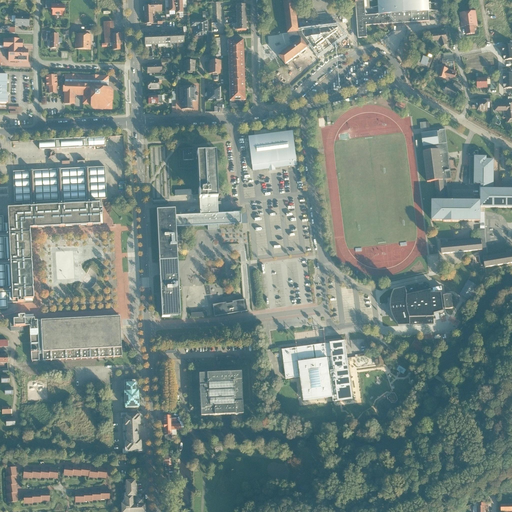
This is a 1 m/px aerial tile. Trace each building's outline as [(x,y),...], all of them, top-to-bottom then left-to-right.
[(284,0),(288,34),(293,44),(278,55),(286,65),(300,54),(307,48),(309,46),(303,39),(301,35),(299,30),(295,0),(284,0)] [(355,0),(358,38),(368,37),(367,25),(379,24),(379,14),(366,15),(364,0),(355,0)] [(377,0),(379,14),(379,24),(394,23),(403,23),(408,22),(430,21),(430,12),(428,0),(377,0)] [(144,6),(145,15),(153,15),(153,12),(162,11),(162,1),(151,1),(152,5),(144,6)] [(64,5),(51,5),(51,17),(64,17),(64,5)] [(478,25),(476,10),(460,12),(461,22),(458,22),(459,28),(466,27),(467,34),(476,33),(476,29),(477,28),(477,25),(478,25)] [(29,27),(30,14),(16,14),(16,26),(29,27)] [(153,26),(153,15),(145,15),(145,26),(153,26)] [(209,32),(208,20),(191,20),(191,27),(196,27),(196,30),(194,30),(195,36),(208,36),(209,36),(209,32)] [(112,22),(103,23),(105,44),(112,44),(112,42),(110,42),(110,34),(113,34),(112,22)] [(303,39),(309,46),(318,57),(344,36),(336,26),(301,31),(301,32),(301,35),(303,39)] [(446,32),(433,34),(434,41),(440,40),(442,47),(449,44),(447,39),(446,32)] [(91,49),(91,35),(75,34),(75,49),(91,49)] [(113,34),(110,34),(110,42),(112,42),(112,44),(113,50),(120,50),(120,42),(122,42),(122,34),(113,34)] [(45,35),(44,40),(48,40),(48,41),(50,41),(50,49),(57,49),(58,43),(59,35),(45,35)] [(244,39),(229,40),(229,60),(245,60),(244,39)] [(24,44),(10,43),(9,61),(29,62),(29,50),(23,50),(24,44)] [(511,45),(502,46),(503,54),(511,52),(511,45)] [(511,52),(503,54),(504,61),(511,59),(511,52)] [(454,62),(453,53),(443,55),(444,63),(454,62)] [(429,69),(434,56),(428,54),(427,57),(421,55),(417,66),(422,67),(422,66),(429,69)] [(195,72),(195,60),(185,60),(185,72),(195,72)] [(245,60),(229,60),(230,80),(246,80),(245,60)] [(221,74),(221,61),(208,61),(208,74),(221,74)] [(162,63),(147,63),(147,74),(162,73),(162,63)] [(457,71),(442,67),(439,76),(446,79),(447,77),(455,79),(457,71)] [(417,81),(420,75),(414,73),(411,79),(417,81)] [(109,76),(64,74),(63,104),(75,105),(75,96),(83,96),(82,104),(90,105),(90,106),(93,110),(113,110),(113,91),(110,88),(108,87),(109,76)] [(511,74),(503,75),(503,82),(511,81),(511,74)] [(46,77),(47,87),(49,86),(56,86),(57,86),(56,76),(54,76),(54,75),(48,75),(48,76),(46,77)] [(148,80),(148,90),(159,89),(159,79),(148,80)] [(477,89),(487,89),(487,79),(477,79),(477,89)] [(246,80),(230,80),(231,108),(245,107),(245,100),(246,100),(246,80)] [(511,81),(503,82),(504,89),(511,89),(511,81)] [(460,90),(449,84),(444,93),(455,99),(460,90)] [(197,101),(197,87),(178,87),(178,101),(181,101),(181,103),(182,103),(182,110),(193,110),(193,101),(197,101)] [(221,101),(221,87),(208,87),(208,101),(221,101)] [(149,96),(149,104),(163,104),(163,96),(149,96)] [(511,122),(511,100),(507,101),(507,104),(495,104),(495,111),(508,111),(509,117),(508,117),(508,123),(511,122)] [(405,104),(398,101),(395,106),(403,110),(405,104)] [(488,111),(489,102),(478,101),(478,111),(488,111)] [(248,137),(252,169),(268,167),(274,166),(299,162),(298,156),(295,135),(294,130),(288,131),(287,126),(254,131),(255,136),(248,137)] [(428,183),(435,182),(444,181),(447,181),(452,180),(451,171),(450,161),(450,160),(449,153),(448,145),(446,130),(438,131),(422,134),(428,183)] [(57,140),(39,140),(40,149),(104,147),(104,138),(85,139),(57,140)] [(183,150),(184,161),(194,161),(193,149),(183,150)] [(70,152),(62,152),(63,164),(71,164),(70,152)] [(201,216),(176,217),(176,228),(209,226),(209,230),(219,230),(219,226),(242,225),(242,215),(219,216),(216,152),(205,152),(197,153),(198,160),(199,195),(201,216)] [(444,181),(435,182),(437,201),(433,202),(433,214),(433,222),(461,222),(473,222),(480,222),(481,226),(481,229),(478,230),(478,231),(479,240),(447,243),(442,244),(442,255),(465,253),(480,251),(482,266),(486,266),(486,269),(511,264),(511,254),(489,258),(488,253),(488,252),(486,232),(486,226),(486,212),(486,209),(511,209),(511,190),(495,190),(495,184),(496,160),(488,160),(488,157),(471,157),(470,186),(472,186),(482,186),(482,199),(482,202),(449,202),(447,186),(447,181),(444,181)] [(22,302),(32,302),(28,231),(101,227),(100,217),(103,216),(103,211),(100,211),(99,199),(106,199),(105,168),(13,172),(14,210),(6,210),(7,225),(3,225),(3,218),(0,218),(0,309),(7,309),(7,302),(16,302),(16,305),(23,305),(22,302)] [(176,228),(176,217),(175,211),(157,212),(159,262),(160,268),(160,276),(161,293),(162,317),(181,316),(176,228)] [(470,300),(477,287),(468,282),(460,295),(470,300)] [(391,296),(390,304),(390,308),(390,311),(392,316),(394,322),(399,327),(410,326),(410,325),(434,325),(434,315),(445,311),(445,310),(454,308),(452,295),(443,296),(443,294),(432,294),(432,291),(430,291),(429,285),(406,289),(393,289),(391,296)] [(211,304),(214,316),(247,311),(245,299),(234,301),(211,304)] [(31,362),(122,358),(121,341),(121,319),(34,322),(34,320),(25,320),(25,318),(17,319),(17,321),(10,321),(10,332),(23,332),(25,332),(24,328),(30,328),(31,362)] [(318,344),(282,348),(285,378),(300,377),(303,402),(333,398),(334,402),(354,400),(350,373),(346,341),(318,344)] [(419,344),(415,341),(411,348),(422,354),(426,348),(419,344)] [(383,367),(382,357),(374,358),(376,368),(383,367)] [(240,371),(198,372),(199,414),(242,413),(240,371)] [(123,389),(124,395),(138,394),(138,389),(137,389),(137,379),(124,379),(124,389),(123,389)] [(139,406),(138,394),(124,395),(124,407),(139,406)] [(397,401),(394,394),(389,396),(392,403),(397,401)] [(139,413),(123,413),(123,424),(126,424),(127,440),(125,440),(125,446),(124,446),(124,449),(141,448),(141,440),(140,440),(140,439),(138,439),(137,424),(140,424),(139,413)] [(171,416),(164,416),(164,440),(171,440),(171,430),(180,430),(180,423),(171,423),(171,416)] [(353,427),(350,421),(343,425),(346,430),(353,427)] [(173,456),(164,457),(165,465),(173,465),(173,456)] [(72,477),(73,467),(65,466),(64,476),(72,477)] [(81,476),(82,467),(74,466),(73,467),(72,477),(81,478),(81,476)] [(89,477),(90,468),(90,467),(82,466),(82,467),(81,476),(89,477)] [(7,478),(16,477),(17,477),(16,468),(6,469),(7,478)] [(32,479),(33,469),(24,468),(23,479),(32,480),(32,479)] [(41,478),(42,469),(33,468),(33,469),(32,479),(40,479),(41,478)] [(98,478),(99,469),(90,468),(89,477),(89,478),(98,479),(98,478)] [(106,479),(107,469),(99,468),(99,469),(98,478),(106,479)] [(49,478),(50,469),(42,469),(41,478),(49,479),(49,478)] [(58,479),(59,469),(50,469),(49,478),(58,479)] [(7,486),(17,485),(18,485),(16,477),(7,478),(6,478),(7,486)] [(121,511),(145,511),(145,503),(143,503),(143,498),(141,498),(136,494),(135,479),(125,480),(126,495),(124,495),(124,503),(121,503),(121,511)] [(8,495),(17,494),(18,494),(17,485),(7,486),(6,486),(8,495)] [(109,500),(109,490),(101,490),(101,491),(101,500),(109,500)] [(101,500),(101,491),(93,491),(93,492),(93,501),(101,501),(101,500)] [(50,492),(41,492),(41,493),(41,502),(50,502),(50,492)] [(93,501),(93,492),(84,492),(84,493),(84,502),(93,502),(93,501)] [(41,502),(41,493),(33,493),(33,494),(33,503),(41,503),(41,502)] [(84,502),(84,493),(75,493),(75,503),(84,503),(84,502)] [(8,503),(18,502),(17,494),(8,495),(7,495),(8,503)] [(33,503),(33,494),(24,494),(24,505),(33,505),(33,503)]
